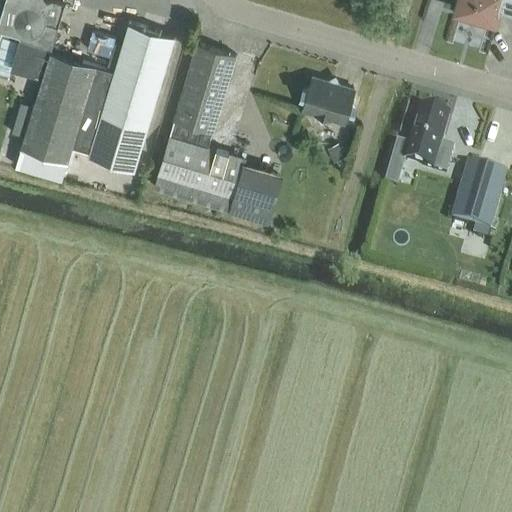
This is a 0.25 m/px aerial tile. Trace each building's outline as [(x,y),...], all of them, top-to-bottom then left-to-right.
[(5,0),(0,17),(0,31),(20,37),(10,69),(42,78),(22,146),(68,160),(73,145),(90,150),(89,155),(134,168),(174,34),(129,20),(122,42),(114,68),(108,66),(51,49),(65,2),(57,0),(47,0),(46,0),(5,0)] [(511,0),(459,0),(457,9),(495,20),(499,7),(511,10),(511,0)] [(116,41),(108,66),(114,68),(122,42),(116,41)] [(235,195),(246,156),(208,145),(236,53),(197,41),(158,172),(235,195)] [(345,121),(355,88),(313,75),(309,86),(302,90),(306,97),(303,108),(319,113),(322,120),(329,116),(345,121)] [(449,116),(420,108),(404,163),(445,175),(450,158),(437,155),(449,116)] [(394,186),(401,163),(391,160),(384,183),(394,186)] [(489,233),(506,175),(468,164),(451,221),(489,233)]
